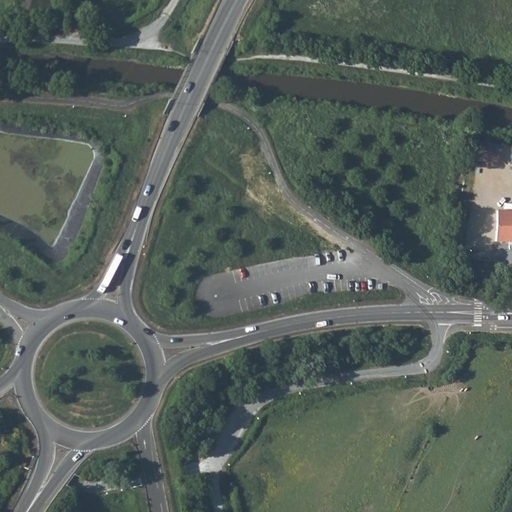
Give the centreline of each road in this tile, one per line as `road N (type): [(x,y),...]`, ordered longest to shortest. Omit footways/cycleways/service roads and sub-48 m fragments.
road 1 (tertiary): [(511,313),(376,312),(244,335)]
road 2 (secondary): [(133,236),(237,0)]
road 3 (track): [(0,38),(142,43)]
